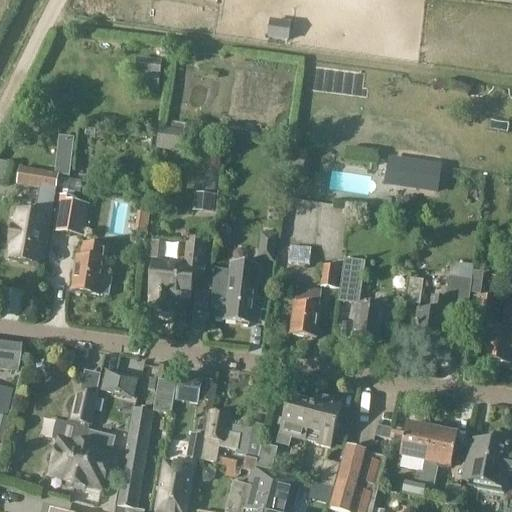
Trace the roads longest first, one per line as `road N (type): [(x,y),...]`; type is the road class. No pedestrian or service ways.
road 1 (residential): [(511,399),(0,328)]
road 2 (track): [(0,118),(57,0)]
